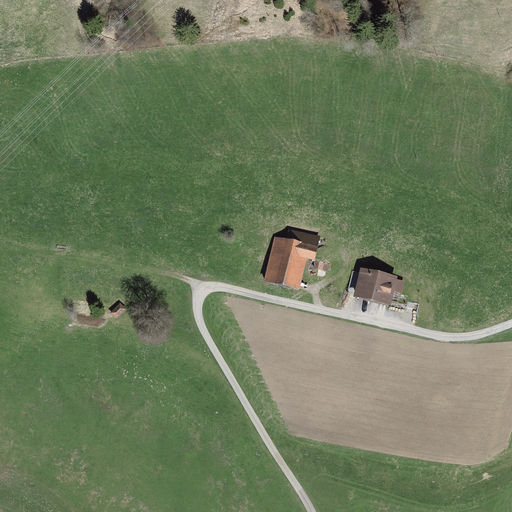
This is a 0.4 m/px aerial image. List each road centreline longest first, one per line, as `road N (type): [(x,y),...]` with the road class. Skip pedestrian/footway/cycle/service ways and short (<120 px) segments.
road 1 (residential): [(215,278),(458,332),(511,318)]
road 2 (track): [(313,511),(200,310),(199,288),(215,278)]
road 3 (track): [(0,239),(215,278)]
